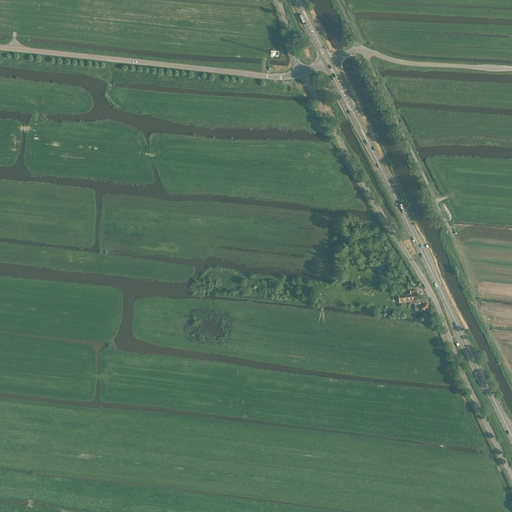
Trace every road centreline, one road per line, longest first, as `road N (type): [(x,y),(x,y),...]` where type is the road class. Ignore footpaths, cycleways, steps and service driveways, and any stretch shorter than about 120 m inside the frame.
road 1 (unclassified): [(511,476),(424,280),(302,73)]
road 2 (primary): [(511,436),(330,63)]
road 3 (tertiary): [(0,49),(268,77),(302,73)]
road 4 (unclassified): [(362,51),(449,228)]
road 5 (track): [(511,376),(449,228)]
road 6 (tertiary): [(362,51),(420,66),(511,70)]
